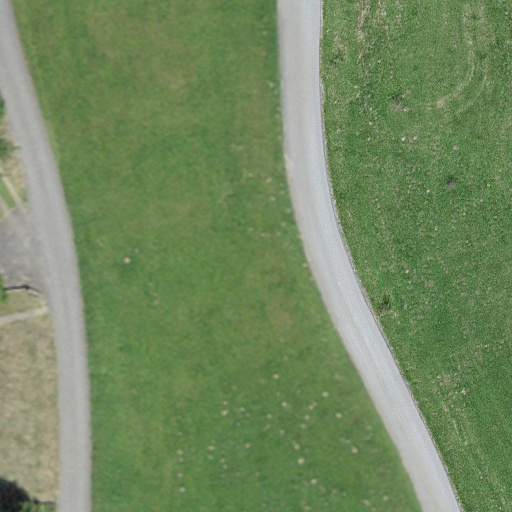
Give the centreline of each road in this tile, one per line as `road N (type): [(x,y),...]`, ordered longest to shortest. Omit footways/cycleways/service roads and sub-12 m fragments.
road 1 (residential): [(447,511),(332,238),(298,0)]
road 2 (residential): [(0,17),(68,286),(64,511)]
